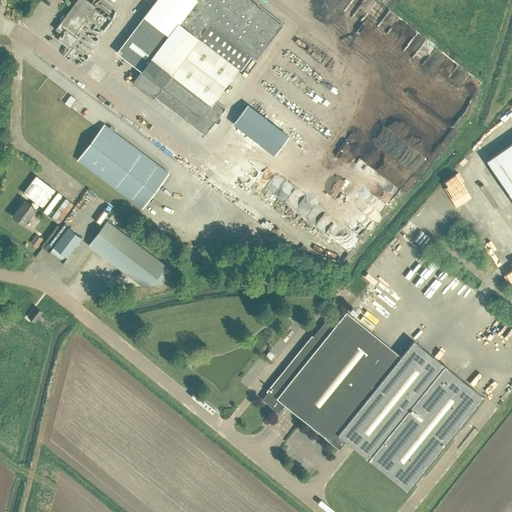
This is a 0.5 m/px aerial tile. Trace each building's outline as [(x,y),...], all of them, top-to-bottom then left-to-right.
[(58,38),(70,47),(77,38),(73,36),(95,7),(85,0),(78,0),(55,30),(60,34),(58,38)] [(157,0),(117,53),(141,71),(132,83),(152,99),(154,97),(205,135),(225,109),(214,101),(238,69),(241,71),(251,57),(256,60),(283,25),(257,5),(258,3),(253,0),(157,0)] [(139,74),(130,67),(124,73),(132,81),(139,74)] [(71,105),(75,97),(69,95),(65,103),(71,105)] [(234,124),(274,155),(288,137),(248,106),(234,124)] [(104,125),(78,160),(141,208),(168,173),(104,125)] [(511,141),(485,160),(511,198),(511,141)] [(294,185),(273,174),(265,189),(286,200),(294,185)] [(22,193),(32,200),(41,207),(53,190),(35,176),(22,193)] [(333,196),(343,183),(336,177),(326,191),(333,196)] [(60,222),(73,203),(65,197),(52,216),(60,222)] [(24,200),(13,217),(23,224),(35,208),(24,200)] [(142,285),(158,283),(169,268),(105,221),(87,245),(142,285)] [(402,231),(423,247),(430,238),(410,222),(402,231)] [(49,253),(62,263),(80,238),(67,228),(49,253)] [(33,245),(39,250),(46,241),(39,236),(33,245)] [(29,317),(34,321),(41,312),(36,308),(29,317)] [(346,311),(333,327),(325,321),(262,399),(278,412),(284,405),(339,449),(345,441),(407,491),(483,397),(413,340),(400,356),(346,311)]
